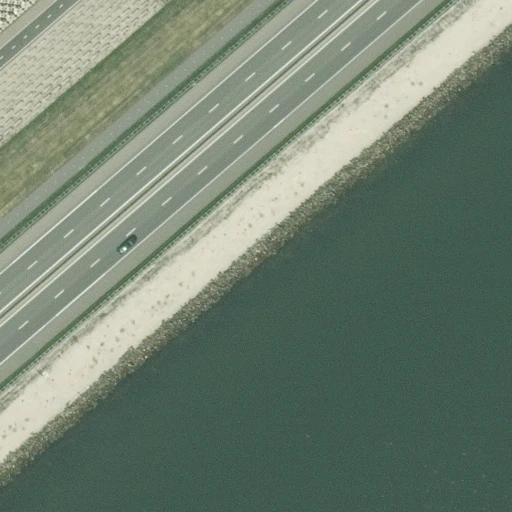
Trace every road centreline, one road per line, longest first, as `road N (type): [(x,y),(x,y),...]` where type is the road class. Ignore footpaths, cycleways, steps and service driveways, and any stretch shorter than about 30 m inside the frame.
road 1 (motorway): [(0,345),(399,0)]
road 2 (motorway): [(339,0),(0,292)]
